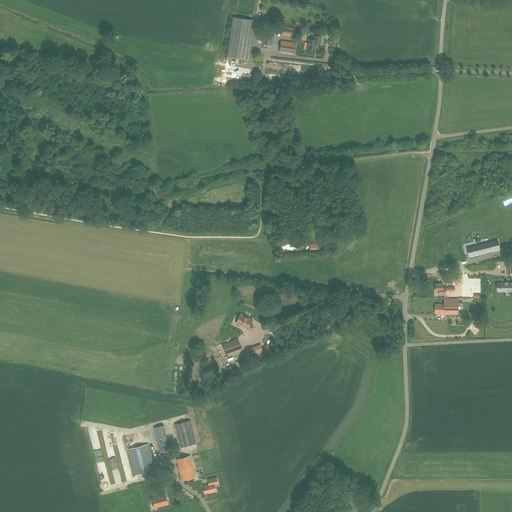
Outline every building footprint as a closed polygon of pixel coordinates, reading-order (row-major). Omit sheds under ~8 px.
[(254,20),(233,17),(228,57),(249,60),(254,20)] [(268,23),(266,34),(264,44),(273,46),(274,36),(272,35),(273,24),(268,23)] [(294,37),(296,28),(283,26),(281,35),(294,37)] [(313,44),(316,44),(320,45),(321,36),(314,35),(313,40),(312,39),(312,43),(313,43),(313,44)] [(312,43),(312,39),(308,39),(307,49),(315,51),(316,46),(316,44),(313,44),(313,43),(312,43)] [(294,54),(296,43),(281,41),(279,52),(294,54)] [(479,255),(482,254),(492,251),(496,251),(500,250),(497,240),(481,245),(477,246),(468,248),(470,257),(479,255)] [(282,252),(309,249),(308,242),(281,245),(282,252)] [(511,282),(511,283),(508,283),(508,282),(505,282),(505,283),(500,283),(500,286),(500,288),(500,291),(511,291),(511,282)] [(446,295),(446,291),(446,287),(443,287),(443,284),(435,284),(435,291),(439,291),(439,295),(446,295)] [(458,314),(458,299),(444,299),(444,304),(435,304),(435,313),(441,313),(441,314),(458,314)] [(239,317),(238,320),(236,323),(241,326),(242,325),(243,326),(243,327),(246,328),(251,331),(253,326),(250,325),(253,319),(241,314),(239,317)] [(227,354),(231,352),(241,348),(238,339),(227,343),(224,344),(227,354)] [(196,443),(193,430),(190,420),(175,424),(181,447),(196,443)] [(135,475),(155,470),(148,444),(129,449),(135,475)] [(182,480),(196,477),(190,455),(177,459),(182,480)] [(203,485),(205,489),(204,491),(205,493),(206,494),(208,493),(209,492),(212,491),(212,492),(217,491),(215,484),(219,483),(217,477),(208,480),(209,484),(203,485)] [(152,504),(153,504),(156,504),(157,507),(168,504),(166,495),(162,496),(159,496),(151,498),(152,503),(152,504)]
